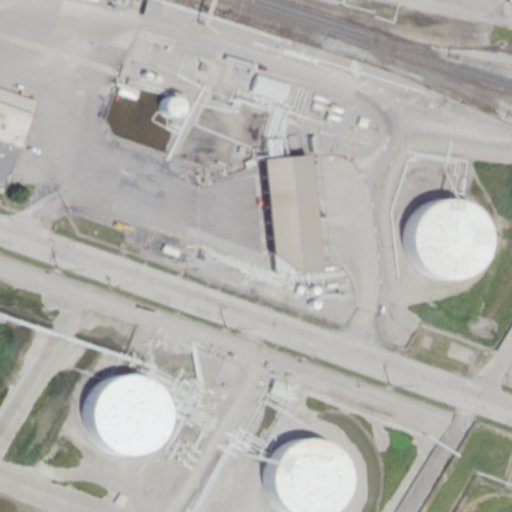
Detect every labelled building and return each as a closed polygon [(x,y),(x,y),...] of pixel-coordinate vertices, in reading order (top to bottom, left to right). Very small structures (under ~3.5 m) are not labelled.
[(281,101),(286,85),(254,74),(248,90),(281,101)] [(31,98),(0,88),(0,185),(4,187),(31,98)] [(159,116),(181,116),(181,98),(160,97),(159,116)] [(268,272),(313,270),(306,154),(261,157),(268,272)] [(411,213),(418,205),(428,200),(438,197),(449,197),(460,200),(469,206),(476,213),(481,223),(484,233),(484,244),(479,257),(471,268),(460,275),(447,278),(433,277),(421,272),(411,263),(405,251),(402,238),(404,225),(411,213)] [(91,389),(99,382),(108,377),(118,374),(129,374),(140,377),(149,382),(156,390),(162,400),(164,410),(164,421),(160,434),(151,445),(140,452),(127,455),(114,454),(101,449),(91,440),(85,428),(82,415),(85,401),(91,389)] [(269,452),(277,444),(286,439),(296,436),(307,436),(318,439),(327,445),(334,453),(340,462),(342,473),(342,483),(338,496),(329,507),(321,511),(281,511),(279,511),(269,502),(263,490),(260,477),(263,464),(269,452)]
